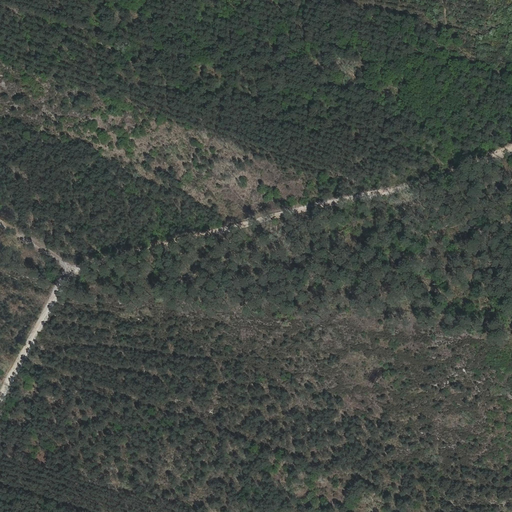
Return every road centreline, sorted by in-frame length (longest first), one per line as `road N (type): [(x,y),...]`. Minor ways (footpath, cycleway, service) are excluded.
road 1 (track): [(511,145),(334,201),(72,268)]
road 2 (track): [(72,268),(0,396)]
